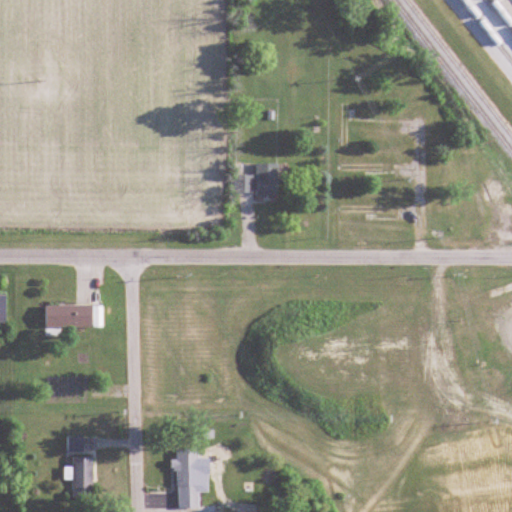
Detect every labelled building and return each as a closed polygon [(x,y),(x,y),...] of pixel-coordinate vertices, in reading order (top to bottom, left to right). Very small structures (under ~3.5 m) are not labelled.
[(278,163),(253,164),(238,164),(238,193),(278,193),(278,163)] [(471,181),(476,227),(487,226),(482,179),(471,181)] [(511,296),(506,296),(506,306),(489,306),(489,323),(506,323),(506,312),(511,312),(511,296)] [(103,329),(103,306),(45,306),(45,329),(103,329)] [(511,334),(505,333),(501,351),(511,354),(511,334)] [(83,439),(68,439),(68,453),(83,453),(83,439)] [(176,450),(177,509),(199,509),(199,449),(176,450)] [(93,500),(94,458),(72,458),(71,480),(72,480),(72,499),(93,500)]
